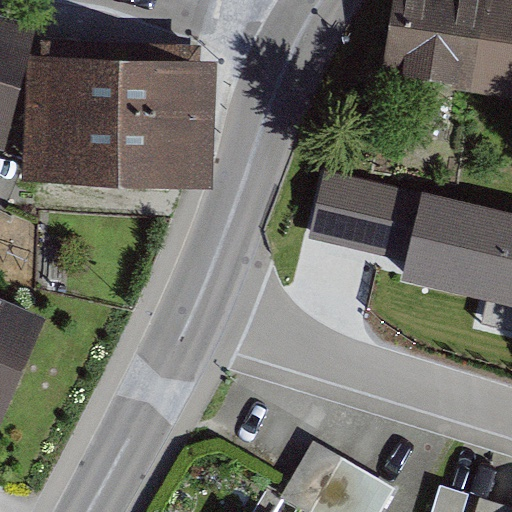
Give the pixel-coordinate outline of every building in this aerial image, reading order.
[(394,0),(381,93),(511,111),(511,1),(503,0),(394,0)] [(30,24),(0,16),(0,147),(20,64),(30,24)] [(196,63),(20,64),(20,189),(197,188),(196,63)] [(0,442),(1,443),(48,334),(0,312),(0,442)] [(385,511),(396,495),(310,440),(263,511),(385,511)] [(499,511),(475,503),(471,511),(499,511)]
